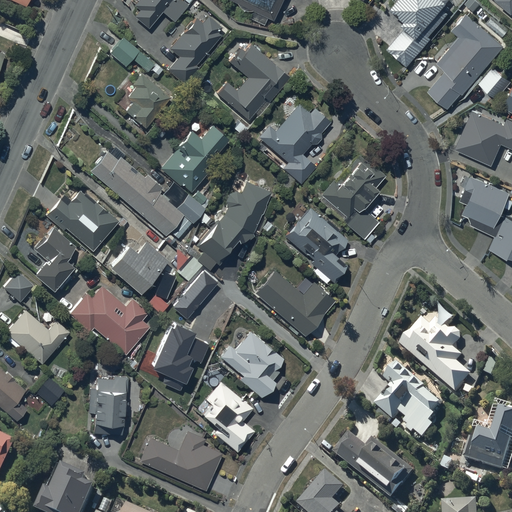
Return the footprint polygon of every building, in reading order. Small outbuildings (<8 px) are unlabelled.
[(138,11),(133,17),(148,30),(162,13),(174,23),(188,6),(180,0),(138,0),(133,6),(138,11)] [(230,0),(255,12),(252,19),(265,25),(269,18),(274,21),(284,0),(363,0),(364,1),(364,0),(230,0)] [(385,50),(406,67),(431,38),(428,35),(446,15),(440,11),(449,0),(448,0),(398,0),(389,10),(404,22),(400,26),(403,29),(385,50)] [(511,0),(494,0),(511,14),(511,0)] [(504,46),(466,14),(451,32),(458,38),(436,64),(445,71),(427,92),(447,109),(460,93),(462,95),(504,46)] [(195,66),(220,36),(217,33),(221,29),(207,17),(202,23),(196,19),(184,34),(182,33),(168,50),(178,57),(167,70),(185,85),(198,69),(195,66)] [(154,66),(122,38),(108,54),(125,68),(132,60),(147,72),(150,69),(157,75),(162,70),(156,64),(154,66)] [(288,78),(250,46),(244,53),(239,48),(227,63),(246,79),(236,91),(225,83),(216,94),(247,120),(265,99),(268,102),(288,78)] [(496,99),(510,82),(493,67),(478,84),(496,99)] [(169,97),(140,74),(131,86),(134,88),(126,99),(131,103),(124,112),(144,129),(169,97)] [(511,113),(511,86),(501,108),(511,113)] [(286,116),(287,116),(274,131),(268,125),(256,138),(285,164),(281,169),(300,185),(315,167),(301,155),(310,145),(320,133),(329,122),(313,109),(309,113),(299,104),(302,101),(286,116)] [(504,126),(472,111),(455,150),(491,166),(501,145),(511,149),(511,121),(507,119),(504,126)] [(227,142),(210,126),(198,139),(190,131),(175,148),(176,150),(159,169),(180,187),(181,185),(190,192),(209,170),(205,166),(227,142)] [(110,148),(90,172),(150,224),(147,226),(161,238),(163,235),(164,236),(182,215),(191,224),(204,209),(200,206),(206,199),(197,191),(191,197),(188,194),(175,208),(159,194),(160,192),(159,191),(161,189),(146,176),(144,178),(128,164),(129,163),(124,159),(123,160),(121,158),(122,157),(119,155),(119,156),(110,148)] [(370,166),(358,156),(335,182),(333,181),(320,195),(345,217),(342,221),(363,239),(378,222),(362,209),(376,193),(373,190),(384,177),(370,165),(370,166)] [(510,194),(470,176),(469,179),(461,175),(457,184),(465,188),(459,202),(467,205),(462,216),(469,218),(471,226),(495,236),(489,249),(511,259),(511,217),(502,213),(510,194)] [(269,193),(245,183),(240,194),(236,192),(235,192),(234,192),(233,192),(232,192),(232,193),(231,193),(230,193),(230,194),(229,194),(228,195),(227,196),(227,197),(226,197),(226,198),(225,199),(225,200),(225,201),(225,202),(225,203),(225,204),(227,208),(224,214),(218,222),(216,220),(192,249),(190,247),(186,253),(208,271),(215,263),(219,265),(234,247),(233,246),(236,241),(238,245),(252,238),(252,235),(269,193)] [(92,251),(117,221),(84,193),(82,195),(79,192),(70,201),(63,195),(46,215),(63,230),(65,229),(92,251)] [(325,222),(309,209),(299,221),(297,220),(283,237),(298,249),(300,248),(309,255),(308,257),(312,261),(310,264),(316,269),(312,273),(325,284),(329,280),(333,283),(347,267),(334,256),(347,241),(336,231),(338,229),(327,220),(325,222)] [(46,261),(32,276),(52,292),(72,268),(65,262),(76,248),(51,227),(46,233),(48,235),(45,238),(43,237),(32,249),(46,261)] [(127,247),(108,269),(139,295),(168,262),(145,242),(135,254),(127,247)] [(175,276),(163,271),(154,295),(165,300),(175,276)] [(302,295),(274,271),(254,295),(290,325),(287,328),(296,336),(299,332),(305,337),(334,301),(312,283),(302,295)] [(33,286),(17,272),(2,288),(19,302),(33,286)] [(89,332),(92,328),(125,356),(149,327),(141,321),(148,313),(131,298),(124,306),(101,286),(91,298),(86,294),(68,315),(89,332)] [(175,303),(170,308),(186,321),(203,302),(184,286),(172,300),(175,303)] [(47,330),(24,310),(4,333),(41,364),(68,333),(55,321),(47,330)] [(164,321),(156,330),(169,342),(172,338),(174,341),(178,336),(176,335),(178,333),(179,334),(185,327),(181,324),(182,322),(175,316),(168,324),(164,321)] [(451,331),(450,331),(449,331),(437,320),(431,327),(423,320),(400,346),(441,382),(437,386),(450,397),(454,392),(456,394),(472,376),(458,364),(463,358),(454,350),(461,342),(461,341),(461,340),(462,339),(462,338),(462,337),(461,337),(461,336),(461,335),(460,334),(460,333),(459,333),(459,332),(458,332),(458,331),(457,331),(456,331),(456,330),(455,330),(454,330),(453,330),(452,330),(451,331)] [(283,359),(250,332),(234,351),(229,347),(220,358),(242,376),(239,380),(262,399),(274,383),(268,378),(283,359)] [(383,397),(374,406),(393,423),(400,415),(407,421),(402,426),(413,435),(415,433),(423,441),(434,428),(430,425),(435,419),(432,417),(442,406),(431,397),(433,395),(399,365),(384,381),(391,387),(388,389),(390,391),(383,398),(383,397)] [(4,375),(0,371),(0,408),(16,422),(27,409),(18,401),(25,392),(12,382),(14,380),(6,373),(4,375)] [(57,384),(48,376),(37,390),(46,397),(57,384)] [(87,413),(93,413),(93,434),(121,435),(121,417),(122,417),(123,412),(126,412),(127,400),(124,400),(124,393),(126,393),(126,390),(128,390),(128,386),(127,386),(127,376),(113,376),(113,379),(96,379),(95,389),(88,389),(87,413)] [(253,409),(219,381),(204,400),(211,406),(209,408),(211,408),(207,412),(206,411),(201,417),(216,430),(213,434),(236,453),(254,432),(242,422),(253,409)] [(470,441),(464,460),(510,474),(511,466),(511,411),(511,412),(511,409),(511,406),(497,402),(488,428),(476,424),(474,431),(477,432),(474,442),(470,441)] [(0,471),(15,438),(0,431),(0,471)] [(204,491),(220,454),(201,446),(204,440),(186,432),(177,451),(148,438),(138,462),(204,491)] [(414,473),(373,440),(366,448),(349,434),(333,454),(358,473),(359,472),(389,495),(387,497),(392,501),(414,473)] [(84,511),(95,488),(84,483),(87,477),(62,466),(62,465),(57,462),(55,467),(57,467),(47,490),(46,489),(35,511),(84,511)] [(337,511),(341,508),(334,502),(345,489),(326,473),(297,506),(304,511),(337,511)] [(108,511),(112,503),(105,500),(99,511),(108,511)] [(151,511),(128,501),(122,511),(151,511)] [(442,511),(478,511),(478,501),(442,503),(442,511)]
